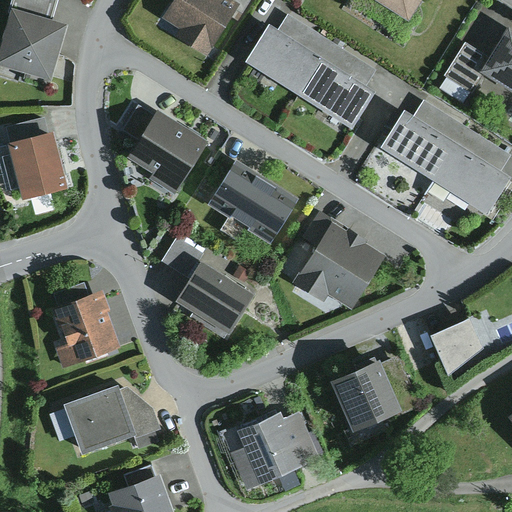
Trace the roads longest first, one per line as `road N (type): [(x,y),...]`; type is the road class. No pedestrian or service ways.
road 1 (residential): [(94,27),(471,270)]
road 2 (residential): [(176,407),(471,270)]
road 3 (track): [(269,511),(368,473),(511,359)]
road 4 (residential): [(94,27),(84,83),(107,225)]
road 5 (residential): [(107,225),(176,407)]
